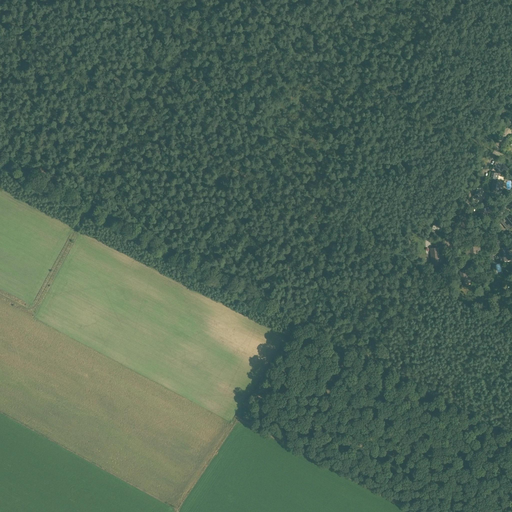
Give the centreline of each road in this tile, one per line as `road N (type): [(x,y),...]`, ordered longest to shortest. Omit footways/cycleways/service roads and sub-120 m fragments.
road 1 (track): [(0,35),(511,332)]
road 2 (track): [(124,0),(511,160)]
road 3 (track): [(300,315),(511,437)]
road 4 (track): [(215,0),(89,204)]
road 5 (track): [(89,204),(300,315)]
